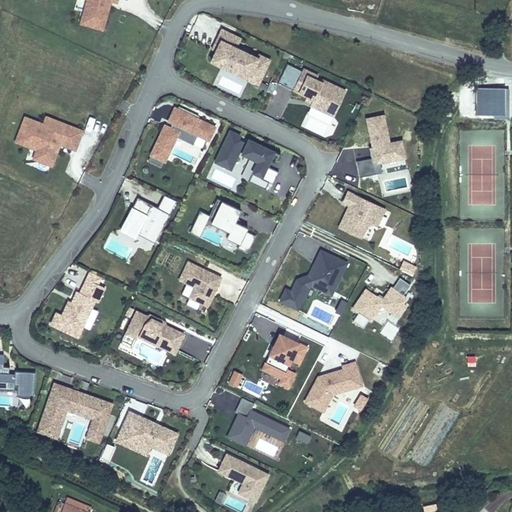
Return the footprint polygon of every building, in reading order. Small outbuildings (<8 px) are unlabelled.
[(118,0),(85,0),(79,24),(103,31),(109,9),(104,8),(106,1),(111,2),(117,4),(118,0)] [(241,37),(223,29),(218,39),(222,40),(217,49),(212,60),(223,65),(224,63),(241,71),(242,68),(251,73),(261,78),(270,59),(260,54),(259,57),(236,47),(241,37)] [(223,65),(240,73),(241,71),(224,63),(223,65)] [(288,64),(280,81),(296,88),(295,90),(309,96),(310,96),(311,93),(317,95),(313,103),(312,105),(325,111),(331,99),(340,103),(346,89),(324,79),(323,81),(316,78),(318,75),(305,68),(304,71),(288,64)] [(251,73),(249,78),(259,82),(261,78),(251,73)] [(494,115),(494,119),(509,119),(509,88),(477,87),(477,115),(494,115)] [(309,96),(307,100),(313,103),(317,95),(311,93),(310,96),(309,96)] [(325,111),(334,115),(340,103),(331,99),(325,111)] [(200,116),(179,107),(178,109),(175,107),(168,122),(171,123),(168,128),(166,127),(164,126),(149,162),(162,168),(164,163),(166,164),(178,138),(194,145),(198,137),(210,143),(217,127),(199,119),(200,116)] [(383,116),(367,119),(373,147),(369,147),(371,158),(356,162),(359,177),(382,173),(380,164),(383,163),(382,159),(404,155),(401,141),(389,143),(383,116)] [(58,131),(26,118),(17,140),(38,148),(35,157),(51,164),(57,149),(55,148),(57,144),(58,145),(59,142),(75,148),(81,131),(61,123),(58,131)] [(231,130),(216,162),(232,169),(240,153),(241,152),(258,160),(258,162),(249,181),(266,189),(270,182),(274,183),(280,171),(268,165),(270,160),(268,159),(272,150),(250,139),(248,143),(239,139),(241,135),(231,130)] [(348,192),(343,203),(349,206),(353,208),(352,211),(348,210),(339,227),(361,238),(367,226),(373,223),(377,225),(384,209),(348,192)] [(177,200),(165,194),(158,206),(138,197),(121,229),(135,236),(137,232),(155,242),(177,200)] [(201,211),(191,232),(201,237),(209,221),(228,230),(229,227),(230,224),(234,225),(232,228),(245,234),(241,244),(239,247),(249,252),(257,235),(247,231),(249,227),(236,221),(242,210),(218,199),(210,215),(201,211)] [(228,230),(231,231),(228,237),(241,244),(245,234),(232,228),(234,225),(230,224),(229,227),(228,230)] [(347,263),(321,250),(308,275),(297,279),(291,291),(286,289),(280,301),(298,309),(309,287),(312,286),(331,295),(347,263)] [(356,260),(351,270),(362,275),(366,265),(356,260)] [(414,276),(418,268),(404,261),(400,270),(414,276)] [(222,278),(189,262),(180,281),(195,288),(190,298),(208,307),(217,290),(215,289),(217,286),(218,286),(222,278)] [(101,276),(90,271),(87,278),(98,284),(101,276)] [(56,312),(51,323),(76,335),(81,325),(83,326),(95,300),(98,301),(105,287),(98,284),(87,278),(80,292),(77,290),(72,302),(68,300),(62,315),(56,312)] [(411,286),(401,278),(393,289),(404,296),(411,286)] [(393,289),(392,288),(384,300),(379,297),(378,298),(367,290),(353,309),(371,321),(382,306),(398,318),(406,306),(404,304),(407,299),(404,296),(393,289)] [(341,315),(347,302),(341,299),(335,312),(341,315)] [(151,318),(136,311),(133,318),(148,325),(151,318)] [(133,318),(126,333),(136,338),(137,335),(157,345),(159,339),(162,341),(163,339),(165,340),(162,347),(175,353),(184,334),(151,318),(148,325),(133,318)] [(126,333),(121,343),(131,348),(136,338),(126,333)] [(279,334),(273,347),(277,349),(284,336),(279,334)] [(307,347),(284,336),(277,349),(273,347),(269,355),(271,356),(269,360),(267,359),(262,369),(282,379),(280,383),(288,387),(295,374),(286,370),(291,360),(299,364),(307,347)] [(159,339),(157,345),(162,347),(165,340),(163,339),(162,341),(159,339)] [(0,388),(15,390),(16,385),(19,386),(18,395),(35,397),(37,372),(16,371),(16,373),(10,373),(11,367),(5,366),(5,354),(0,353),(0,388)] [(318,377),(305,402),(323,412),(333,394),(349,389),(347,381),(360,377),(355,362),(341,366),(342,369),(325,375),(325,377),(321,378),(318,377)] [(237,386),(243,375),(234,370),(229,382),(237,386)] [(349,389),(362,386),(360,377),(347,381),(349,389)] [(88,396),(55,384),(53,388),(87,400),(88,396)] [(53,388),(40,425),(48,428),(49,423),(60,426),(66,408),(94,418),(87,437),(98,441),(111,404),(88,396),(87,400),(53,388)] [(368,399),(360,394),(352,406),(360,411),(368,399)] [(242,397),(235,412),(238,413),(240,414),(236,421),(235,420),(227,437),(246,446),(255,427),(285,442),(291,428),(252,409),(254,403),(242,397)] [(22,398),(20,407),(28,409),(30,400),(22,398)] [(129,413),(117,439),(129,445),(131,439),(150,448),(151,444),(169,452),(177,433),(158,425),(158,426),(157,428),(153,426),(154,424),(129,413)] [(40,425),(38,430),(56,436),(60,426),(49,423),(48,428),(40,425)] [(311,436),(300,431),(296,438),(308,443),(311,436)] [(131,439),(129,445),(147,453),(150,448),(131,439)] [(115,446),(107,443),(101,456),(108,460),(115,446)] [(257,467),(226,452),(217,471),(242,483),(237,493),(256,502),(270,474),(262,469),(261,471),(256,469),(257,467)] [(226,494),(219,491),(215,500),(222,503),(226,494)] [(64,503),(60,511),(89,511),(91,508),(67,498),(64,503)] [(55,511),(60,511),(64,503),(60,501),(55,511)] [(424,511),(437,509),(436,503),(423,506),(424,511)]
